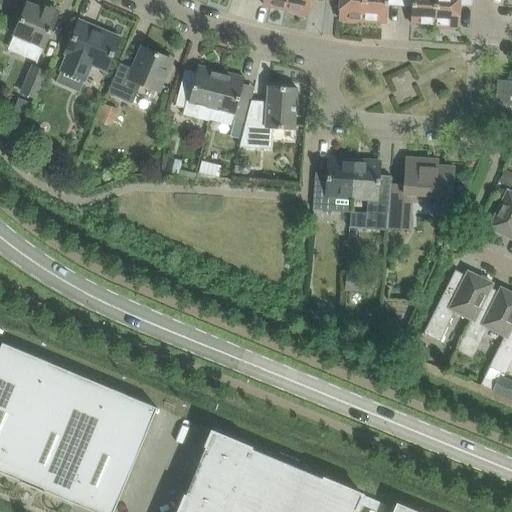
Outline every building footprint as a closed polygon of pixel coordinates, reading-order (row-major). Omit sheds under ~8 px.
[(263,0),(262,4),(286,9),(287,0),(263,0)] [(287,0),(286,9),(309,13),(312,0),(287,0)] [(339,0),(338,18),(362,20),(363,0),(339,0)] [(363,0),(362,20),(386,21),(387,0),(363,0)] [(411,0),(410,23),(434,25),(435,0),(411,0)] [(435,0),(434,25),(458,26),(459,5),(472,6),(471,0),(435,0)] [(27,3),(14,34),(29,40),(23,56),(37,62),(58,12),(41,4),(39,8),(27,3)] [(78,24),(70,42),(65,54),(67,54),(61,69),(85,80),(91,64),(106,71),(120,38),(103,30),(101,34),(78,24)] [(120,63),(112,82),(108,93),(132,104),(141,83),(158,91),(164,78),(171,59),(142,47),(133,69),(120,63)] [(176,105),(185,108),(183,114),(196,117),(200,105),(212,108),(221,71),(198,65),(191,94),(179,91),(176,105)] [(22,92),(36,98),(47,73),(32,66),(22,92)] [(221,71),(212,108),(234,114),(233,120),(245,123),(246,120),(249,108),(237,105),(245,77),(221,71)] [(246,120),(245,123),(240,147),(271,149),(273,128),(294,130),(297,87),(268,85),(266,109),(263,109),(262,121),(246,120)] [(97,121),(111,127),(119,109),(104,103),(97,121)] [(507,105),(495,104),(494,124),(505,130),(507,105)] [(316,173),(315,173),(313,209),(350,212),(351,198),(354,160),(328,158),(326,183),(316,182),(316,173)] [(380,162),(354,160),(351,198),(367,199),(366,212),(371,213),(370,226),(388,227),(391,177),(379,176),(380,162)] [(406,163),(403,201),(451,204),(451,200),(462,201),(471,181),(453,180),(454,167),(406,163)] [(499,181),(511,187),(511,184),(511,173),(505,170),(499,181)] [(511,194),(508,192),(490,226),(511,237),(511,194)] [(390,204),(388,227),(410,229),(411,215),(403,214),(404,205),(390,204)] [(455,270),(423,333),(439,342),(456,310),(472,318),(488,287),(489,287),(490,284),(468,273),(467,276),(455,270)] [(345,272),(344,290),(372,292),(373,274),(345,272)] [(472,318),(456,350),(472,358),(488,326),(505,334),(505,335),(511,321),(511,294),(501,289),(500,292),(489,287),(488,287),(472,318)] [(310,301),(309,310),(322,313),(325,304),(310,301)] [(505,334),(489,366),(505,375),(511,360),(511,321),(505,335),(505,334)] [(47,361),(2,342),(0,347),(0,471),(21,481),(44,491),(45,490),(96,511),(112,511),(157,407),(112,388),(111,390),(47,363),(47,361)] [(424,360),(430,348),(416,342),(410,354),(424,360)] [(211,430),(176,511),(353,511),(361,493),(211,430)] [(419,511),(397,503),(392,511),(419,511)]
